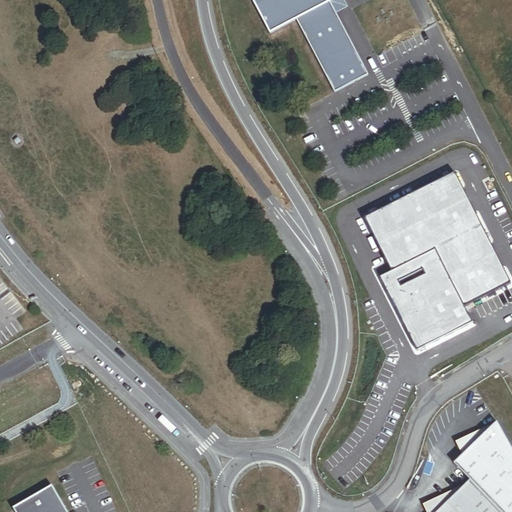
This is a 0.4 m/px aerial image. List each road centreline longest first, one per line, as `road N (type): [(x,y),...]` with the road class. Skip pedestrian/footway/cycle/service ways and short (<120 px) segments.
road 1 (unclassified): [(330,289),(190,97),(156,0)]
road 2 (primary): [(330,289),(319,243),(222,78),(201,0)]
road 3 (tertiary): [(0,235),(207,444)]
road 4 (unclassified): [(351,511),(397,481),(419,416),(437,393),(511,349)]
road 5 (tertiary): [(301,440),(336,349),(330,289)]
